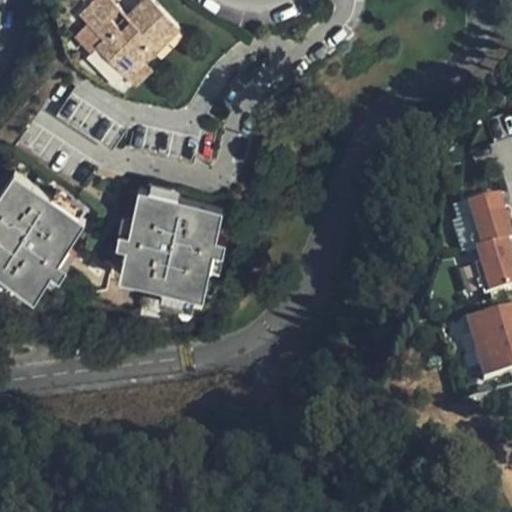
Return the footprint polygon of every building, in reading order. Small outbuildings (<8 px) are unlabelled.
[(162,0),(135,0),(129,7),(135,13),(125,23),(119,17),(128,8),(120,0),(91,0),(83,9),(105,31),(99,38),(134,71),(150,54),(182,18),(162,0)] [(135,13),(129,7),(128,8),(119,17),(125,23),(135,13)] [(150,54),(134,71),(142,79),(158,62),(150,54)] [(131,115),(121,108),(80,81),(59,112),(111,147),(131,115)] [(192,152),(194,133),(130,127),(126,155),(175,159),(175,152),(192,152)] [(91,213),(86,209),(57,190),(24,167),(10,187),(0,181),(0,251),(9,258),(46,283),(61,260),(70,266),(86,240),(77,234),(91,213)] [(57,190),(86,209),(92,199),(64,180),(57,190)] [(151,193),(186,196),(187,187),(152,184),(151,193)] [(510,234),(511,233),(511,217),(502,188),(472,197),(477,213),(486,241),(510,234)] [(228,200),(186,196),(151,193),(145,193),(143,218),(132,218),(130,248),(141,249),(138,276),(176,279),(210,282),(221,282),(223,259),(234,259),(235,230),(226,229),(228,200)] [(478,244),(486,241),(477,213),(469,216),(478,244)] [(511,280),(511,239),(510,234),(486,241),(478,244),(483,260),(492,287),(511,280)] [(9,258),(0,251),(0,264),(3,267),(9,258)] [(492,287),(483,260),(475,262),(484,289),(492,287)] [(210,282),(176,279),(175,289),(209,291),(210,282)] [(473,336),(511,328),(511,300),(466,315),(473,336)] [(511,335),(511,328),(473,336),(476,347),(511,335)] [(511,335),(476,347),(486,378),(511,370),(511,335)]
